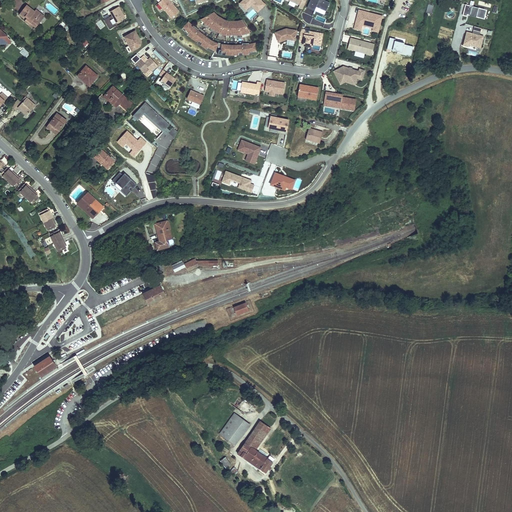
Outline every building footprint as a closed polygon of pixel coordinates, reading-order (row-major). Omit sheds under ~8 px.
[(179,12),(168,0),(162,0),(157,4),(171,19),(179,12)] [(260,0),(242,0),(238,5),(245,12),(250,7),(257,13),(266,6),(260,0)] [(289,0),(299,4),(298,7),(303,9),(306,0),(289,0)] [(310,0),(307,8),(314,11),(316,8),(325,12),(330,2),(324,0),(310,0)] [(462,14),(484,20),(487,10),(465,4),(462,14)] [(37,11),(29,5),(22,12),(26,16),(28,14),(31,17),(27,20),(32,24),(33,22),(39,27),(47,17),(39,9),(37,11)] [(126,16),(119,5),(110,11),(112,15),(104,19),(110,29),(118,25),(116,22),(126,16)] [(359,9),(354,28),(362,30),(363,25),(372,28),(372,30),(380,32),(384,15),(359,9)] [(217,17),(213,12),(199,20),(206,27),(217,34),(225,36),(241,36),(250,34),(241,20),(236,21),(229,21),(223,20),(217,17)] [(39,27),(33,22),(32,24),(31,26),(36,30),(39,27)] [(193,27),(188,22),(181,29),(187,36),(206,50),(214,53),(217,44),(209,40),(193,27)] [(472,33),(465,32),(462,46),(480,50),(484,36),(480,35),(482,28),(474,26),(472,33)] [(296,40),(297,29),(286,27),(275,31),(279,42),(288,39),(296,40)] [(306,28),(301,28),(300,33),(304,33),(302,44),(313,46),(313,44),(321,46),(324,32),(310,30),(309,32),(305,31),(306,28)] [(7,39),(9,38),(0,29),(0,46),(2,45),(3,43),(5,43),(5,41),(7,39)] [(142,40),(136,29),(123,35),(129,45),(125,46),(129,52),(140,47),(142,40)] [(375,43),(351,37),(347,49),(372,55),(375,43)] [(231,46),(221,45),(220,55),(231,56),(249,56),(257,54),(255,43),(246,45),(231,46)] [(24,50),(21,53),(27,58),(30,55),(24,50)] [(137,53),(131,58),(144,73),(150,69),(152,71),(159,65),(150,57),(145,61),(137,53)] [(100,74),(87,63),(78,72),(84,77),(85,75),(93,82),(100,74)] [(344,65),(333,70),(341,84),(345,81),(356,85),(358,78),(363,79),(366,69),(359,68),(359,69),(344,65)] [(176,78),(167,71),(161,79),(171,86),(176,78)] [(286,81),(267,79),(265,91),(269,91),(268,95),(275,96),(276,93),(284,94),(286,81)] [(260,94),(262,81),(257,81),(257,83),(243,81),(241,92),(256,94),(256,93),(260,94)] [(319,86),(300,83),(297,99),(305,101),(306,97),(317,99),(319,86)] [(133,102),(115,85),(105,95),(117,106),(121,102),(127,108),(133,102)] [(205,94),(191,89),(187,98),(192,100),(190,105),(199,108),(205,94)] [(37,102),(26,92),(23,95),(20,93),(12,102),(18,108),(19,106),(28,113),(37,102)] [(343,95),(325,92),(322,107),(354,112),(356,99),(342,97),(343,95)] [(178,131),(146,101),(132,115),(138,120),(144,115),(167,137),(169,135),(176,138),(178,131)] [(60,129),(69,117),(59,110),(51,122),(60,129)] [(289,120),(270,116),(266,129),(286,133),(289,120)] [(60,129),(51,122),(48,125),(58,132),(60,129)] [(309,128),(305,140),(319,144),(323,132),(309,128)] [(138,139),(126,130),(115,142),(134,158),(147,143),(140,137),(138,139)] [(262,148),(241,140),(237,151),(246,155),(245,162),(255,166),(262,148)] [(116,161),(102,149),(95,157),(101,162),(103,160),(111,167),(116,161)] [(2,156),(0,158),(0,168),(3,170),(8,164),(7,162),(7,161),(2,156)] [(111,167),(103,160),(101,162),(108,169),(111,167)] [(12,167),(7,173),(14,180),(21,172),(15,167),(14,168),(12,167)] [(123,175),(119,171),(111,182),(128,196),(138,184),(126,173),(123,175)] [(252,181),(225,171),(220,184),(252,194),(255,186),(251,185),(252,181)] [(21,172),(14,180),(22,186),(27,180),(26,178),(27,177),(21,172)] [(295,181),(274,173),(270,186),(284,191),(286,189),(291,190),(295,181)] [(31,183),(29,181),(24,188),(32,195),(38,187),(32,182),(31,183)] [(75,200),(85,189),(79,185),(70,195),(75,200)] [(38,187),(32,195),(39,201),(45,194),(43,193),(44,191),(38,187)] [(103,206),(88,193),(78,204),(93,217),(103,206)] [(49,209),(41,213),(51,231),(59,226),(58,224),(59,223),(52,210),(50,211),(49,209)] [(169,230),(167,221),(157,223),(159,232),(157,233),(159,241),(155,242),(157,249),(167,247),(165,239),(169,238),(167,230),(169,230)] [(61,230),(53,234),(63,251),(71,247),(69,245),(71,244),(63,231),(62,232),(61,230)] [(43,249),(46,255),(52,253),(49,247),(43,249)] [(192,261),(186,264),(189,270),(199,265),(218,265),(218,261),(197,261),(193,263),(192,261)] [(183,262),(173,266),(176,271),(186,267),(183,262)] [(149,265),(142,268),(144,274),(151,271),(149,265)] [(160,284),(144,292),(149,303),(166,295),(160,284)] [(237,314),(249,310),(246,302),(234,307),(237,314)] [(52,358),(37,367),(43,376),(58,366),(52,358)] [(250,429),(234,417),(229,424),(233,426),(222,441),(234,451),(250,429)] [(259,425),(255,431),(267,439),(271,433),(259,425)] [(255,431),(237,458),(265,478),(273,467),(256,455),(267,439),(255,431)] [(227,461),(221,464),(225,472),(231,469),(227,461)] [(233,468),(228,474),(232,478),(238,471),(233,468)]
